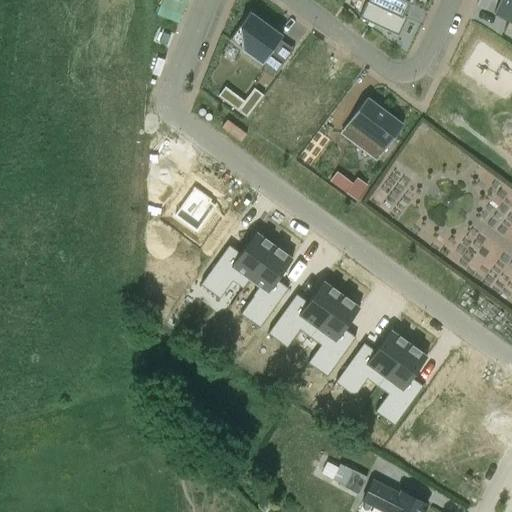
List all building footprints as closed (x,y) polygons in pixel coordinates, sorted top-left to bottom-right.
[(367,0),(359,18),(398,36),(406,18),(402,16),(407,4),(408,3),(400,0),(367,0)] [(511,0),(499,0),(493,15),(500,18),(495,29),(511,36),(511,0)] [(263,22),(249,12),(238,26),(227,40),(232,44),(263,67),(264,66),(261,63),(268,54),(271,57),(272,55),(269,53),(278,40),(282,36),(263,22)] [(301,58),(280,87),(313,112),(334,83),(326,77),(329,72),(315,61),(311,66),(301,58)] [(238,110),(248,117),(262,98),(252,91),(238,110)] [(402,126),(366,99),(342,131),(355,141),(364,139),(365,148),(379,158),(402,126)] [(301,126),(285,148),(294,155),(311,133),(301,126)] [(345,194),(356,202),(367,186),(356,178),(345,194)] [(211,201),(194,189),(193,191),(178,180),(159,206),(161,207),(153,219),(167,230),(176,218),(189,227),(180,239),(195,250),(196,248),(212,259),(232,231),(219,222),(225,214),(209,203),(211,201)] [(243,285),(275,242),(256,229),(241,250),(230,241),(201,280),(220,295),(233,277),(243,285)] [(293,256),(275,242),(243,285),(253,292),(240,310),(259,324),(288,285),(277,277),(293,256)] [(299,326),(309,334),(341,292),(323,278),(307,299),(296,291),(267,330),(286,344),(299,326)] [(359,305),(341,292),(309,334),(319,342),(306,359),(326,373),(355,335),(343,326),(359,305)] [(376,384),(408,341),(389,328),(374,349),(363,340),(334,379),(353,394),(366,376),(376,384)] [(426,355),(408,341),(376,384),(386,391),(373,409),(392,423),(421,384),(410,376),(426,355)] [(339,465),(336,472),(332,480),(343,486),(351,470),(340,464),(339,465)] [(366,477),(351,470),(342,487),(357,494),(366,477)] [(399,494),(372,480),(363,498),(362,501),(383,511),(423,511),(427,505),(400,492),(399,494)]
